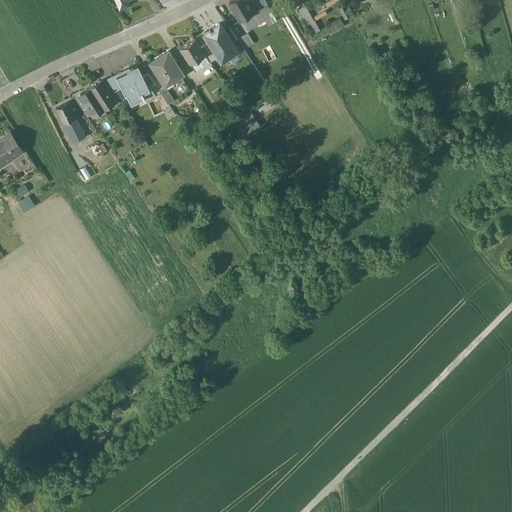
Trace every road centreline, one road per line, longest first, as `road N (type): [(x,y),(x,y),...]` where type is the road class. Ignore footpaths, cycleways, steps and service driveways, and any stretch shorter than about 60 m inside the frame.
road 1 (track): [(325,511),(511,325)]
road 2 (unclassified): [(0,103),(218,0)]
